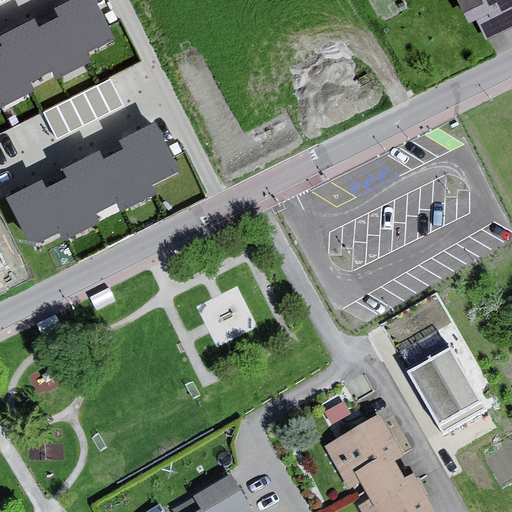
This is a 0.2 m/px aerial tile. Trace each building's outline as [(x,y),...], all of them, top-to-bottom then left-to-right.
[(0,106),(35,88),(31,80),(51,70),(55,79),(92,60),(87,52),(115,37),(95,0),(68,0),(54,8),(58,15),(38,25),(34,18),(0,35),(0,41),(1,45),(0,45),(0,106)] [(511,0),(458,0),(467,20),(475,16),(484,36),(511,23),(511,0)] [(112,73),(37,109),(50,136),(125,100),(112,73)] [(43,179),(7,198),(32,246),(59,232),(64,240),(101,221),(96,213),(116,203),(121,211),(157,193),(153,184),(180,170),(155,122),(120,140),(124,148),(104,158),(100,150),(63,169),(67,177),(47,187),(43,179)] [(402,348),(411,366),(451,346),(441,328),(402,348)] [(488,413),(454,355),(412,378),(446,437),(488,413)] [(430,511),(413,480),(405,485),(394,466),(402,461),(379,421),(325,451),(359,511),(430,511)] [(94,478),(124,475),(121,446),(91,449),(94,478)] [(249,511),(231,481),(177,511),(249,511)]
